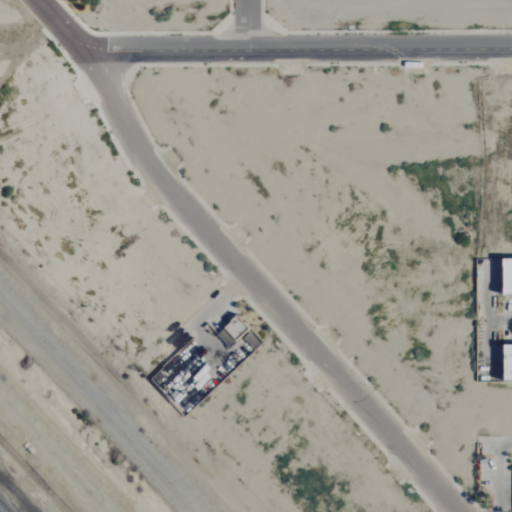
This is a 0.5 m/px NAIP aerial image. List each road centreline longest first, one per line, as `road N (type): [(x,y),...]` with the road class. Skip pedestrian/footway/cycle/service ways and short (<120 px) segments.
road 1 (residential): [(458,511),(161,184),(115,110),(90,48)]
road 2 (residential): [(90,48),(511,46)]
